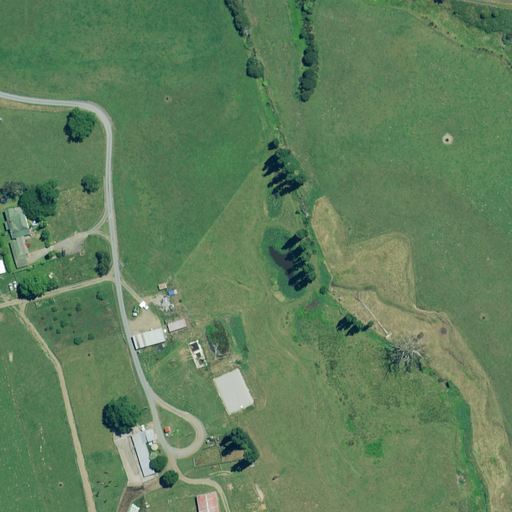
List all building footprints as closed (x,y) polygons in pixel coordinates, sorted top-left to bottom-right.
[(14,239),(17,238),(18,241),(11,243),(18,269),(30,266),(27,255),(31,254),(26,236),(31,234),(24,210),(16,212),(15,208),(6,211),(8,221),(6,222),(8,230),(11,229),(14,239)] [(188,326),(185,319),(168,324),(171,332),(188,326)] [(166,341),(162,328),(134,336),(137,349),(166,341)] [(156,440),(152,429),(132,435),(145,477),(155,473),(146,443),(156,440)] [(219,511),(217,493),(198,495),(200,511),(219,511)]
